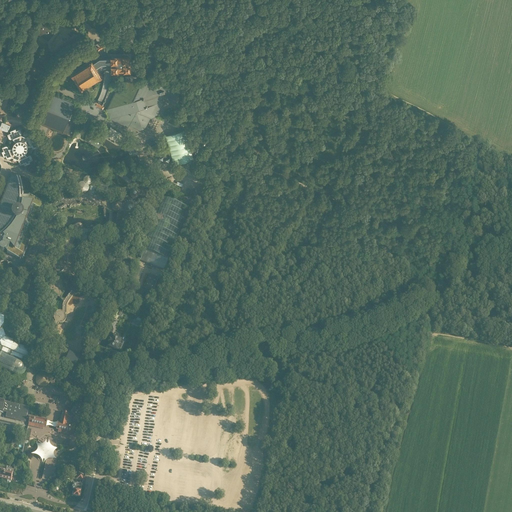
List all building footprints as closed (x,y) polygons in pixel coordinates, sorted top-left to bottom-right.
[(53,25),(43,17),(40,22),(34,30),(40,35),(48,41),(57,28),(53,25)] [(131,30),(129,36),(138,39),(140,34),(140,32),(139,31),(139,27),(134,26),(131,30)] [(129,70),(128,56),(109,57),(106,57),(98,57),(93,61),(72,74),(81,88),(104,74),(108,72),(111,70),(120,70),(129,70)] [(178,59),(170,61),(172,73),(180,72),(178,59)] [(21,73),(14,70),(9,79),(13,81),(14,79),(18,80),(21,73)] [(109,108),(112,117),(114,117),(115,117),(124,121),(127,120),(128,120),(130,121),(129,122),(130,125),(131,125),(135,127),(139,129),(139,130),(145,128),(150,118),(149,118),(156,116),(157,115),(164,101),(165,100),(164,97),(168,96),(167,92),(165,93),(164,90),(168,82),(163,80),(162,80),(160,84),(149,79),(137,83),(137,84),(134,83),(134,82),(133,82),(132,82),(129,80),(124,82),(122,86),(121,86),(121,87),(120,91),(119,91),(120,94),(121,94),(120,96),(119,96),(120,97),(116,98),(111,107),(109,108)] [(48,91),(39,113),(42,115),(39,123),(50,127),(54,129),(58,130),(58,131),(66,134),(69,135),(72,137),(79,119),(75,118),(79,108),(73,106),(75,102),(50,92),(48,91)] [(124,133),(110,126),(105,135),(118,144),(124,133)] [(11,157),(12,156),(15,158),(19,159),(18,160),(20,164),(24,163),(25,165),(30,162),(29,160),(31,160),(33,159),(31,155),(29,154),(27,155),(24,152),(26,151),(27,147),(27,146),(32,145),(32,147),(34,148),(38,146),(36,142),(38,141),(36,136),(34,137),(33,133),(29,135),(28,137),(25,135),(21,134),(21,132),(20,128),(16,130),(15,128),(10,130),(11,132),(7,133),(9,137),(10,138),(12,137),(15,141),(13,142),(12,145),(12,147),(8,147),(7,145),(6,145),(2,146),(3,150),(2,151),(4,156),(6,155),(7,159),(11,157)] [(193,158),(185,129),(165,135),(173,163),(193,158)] [(95,134),(88,141),(94,144),(98,147),(101,141),(99,139),(95,134)] [(135,145),(127,147),(129,155),(130,155),(138,153),(135,145)] [(149,154),(151,154),(151,155),(152,154),(152,155),(153,155),(154,157),(155,157),(156,158),(158,157),(158,156),(159,156),(158,154),(159,153),(159,152),(160,152),(159,151),(162,150),(161,149),(162,149),(161,147),(160,147),(160,145),(157,146),(156,145),(154,146),(154,147),(152,147),(152,146),(150,147),(150,148),(149,148),(150,149),(147,150),(148,151),(147,151),(147,154),(148,153),(149,154)] [(121,170),(118,173),(120,175),(127,181),(130,177),(123,171),(121,170)] [(0,201),(0,242),(1,242),(3,246),(9,248),(7,254),(21,259),(21,258),(23,259),(42,209),(44,203),(35,200),(29,197),(29,199),(25,199),(25,197),(25,195),(24,193),(24,191),(24,189),(23,187),(23,185),(23,183),(22,181),(21,179),(21,177),(20,176),(19,174),(14,173),(11,173),(10,173),(11,174),(9,178),(0,201)] [(89,192),(90,192),(93,193),(93,192),(98,179),(94,177),(89,192)] [(112,207),(112,208),(112,209),(113,210),(113,211),(114,211),(115,212),(116,212),(117,212),(118,211),(120,213),(123,212),(123,213),(124,214),(125,215),(126,216),(127,217),(128,217),(129,217),(130,217),(131,217),(132,217),(133,217),(133,216),(134,216),(135,216),(135,215),(136,215),(136,214),(136,213),(137,213),(137,212),(137,211),(138,211),(140,209),(141,209),(142,210),(143,210),(144,210),(145,210),(146,209),(147,209),(147,208),(148,208),(148,207),(148,206),(149,206),(149,205),(149,204),(148,203),(148,202),(147,201),(146,201),(146,200),(145,200),(144,200),(143,200),(142,200),(142,197),(140,197),(139,197),(139,196),(139,195),(139,194),(138,194),(138,193),(138,192),(137,192),(136,191),(135,191),(134,191),(133,191),(132,191),(131,192),(130,193),(130,194),(130,195),(130,196),(126,197),(124,196),(123,197),(122,197),(119,203),(118,203),(117,203),(116,203),(115,203),(114,203),(114,204),(113,204),(112,205),(112,206),(112,207)] [(45,209),(47,214),(66,207),(80,206),(80,204),(79,199),(67,200),(63,201),(45,209)] [(187,203),(179,200),(177,205),(185,208),(187,203)] [(77,223),(74,225),(72,226),(71,226),(70,227),(70,228),(70,229),(70,230),(71,231),(72,232),(73,232),(74,232),(75,232),(81,230),(82,229),(82,228),(82,227),(82,226),(82,225),(81,224),(80,223),(79,223),(78,223),(77,223)] [(140,249),(136,258),(140,260),(164,270),(168,260),(175,246),(164,241),(162,240),(157,239),(146,234),(146,235),(140,249)] [(45,256),(32,251),(32,250),(30,250),(27,256),(39,260),(50,265),(52,259),(45,256)] [(60,273),(64,270),(57,263),(53,267),(59,274),(60,273)] [(20,267),(18,269),(20,270),(21,272),(22,276),(24,279),(27,278),(29,277),(30,277),(35,273),(24,264),(20,267)] [(136,268),(134,276),(130,284),(136,286),(143,271),(136,268)] [(153,292),(158,279),(149,275),(143,288),(153,292)] [(14,298),(11,299),(11,301),(11,303),(15,302),(18,301),(21,299),(24,296),(26,293),(28,290),(30,287),(30,284),(31,281),(30,278),(30,277),(27,278),(27,280),(27,283),(26,287),(24,290),(21,293),(18,296),(14,298)] [(132,288),(129,296),(139,301),(142,292),(132,288)] [(139,302),(136,309),(143,312),(151,292),(144,290),(139,302)] [(107,327),(113,330),(116,323),(110,320),(107,327)] [(0,367),(9,372),(11,372),(12,373),(16,374),(17,375),(18,375),(19,375),(20,375),(21,375),(22,374),(23,374),(24,373),(25,372),(25,371),(26,370),(26,369),(26,368),(26,367),(26,366),(26,365),(25,364),(25,363),(24,363),(24,362),(23,362),(22,361),(23,359),(26,360),(29,353),(29,352),(28,349),(12,342),(13,341),(5,338),(2,329),(0,330),(0,367)] [(121,340),(117,339),(119,335),(115,333),(113,337),(112,340),(109,339),(108,343),(110,344),(109,347),(116,350),(117,350),(120,351),(123,342),(120,341),(121,340)] [(70,351),(68,356),(79,360),(81,355),(70,351)] [(54,365),(53,366),(73,374),(75,368),(77,369),(78,365),(77,364),(79,360),(68,356),(66,361),(57,358),(55,361),(55,363),(54,365)] [(37,379),(37,381),(37,382),(37,384),(39,385),(40,386),(41,386),(43,387),(45,386),(46,386),(47,385),(49,383),(51,383),(53,382),(54,382),(54,381),(55,381),(56,381),(59,380),(64,381),(67,383),(71,386),(73,390),(75,393),(76,397),(77,401),(76,405),(74,409),(71,412),(75,416),(76,416),(79,410),(82,404),(82,398),(85,398),(84,390),(81,383),(76,378),(74,380),(71,378),(68,376),(62,374),(56,374),(56,375),(52,376),(51,376),(50,376),(50,375),(48,374),(47,374),(46,375),(44,374),(45,372),(40,372),(41,374),(39,375),(38,376),(37,378),(37,379)] [(0,411),(6,413),(5,418),(25,423),(29,407),(0,400),(0,411)] [(73,437),(73,434),(79,436),(81,427),(71,424),(73,418),(69,417),(70,415),(63,414),(60,424),(58,424),(56,431),(59,432),(58,434),(73,437)] [(46,428),(48,421),(30,417),(28,426),(43,429),(44,427),(46,428)] [(0,432),(13,435),(14,435),(16,425),(0,421),(0,432)] [(57,448),(58,448),(56,448),(54,447),(53,446),(52,445),(51,443),(51,441),(49,443),(48,442),(47,441),(47,440),(46,442),(45,442),(45,443),(43,444),(41,444),(40,444),(38,444),(36,443),(37,444),(37,446),(37,448),(36,450),(35,452),(32,455),(36,454),(38,455),(39,455),(39,456),(42,458),(43,460),(43,463),(45,461),(46,460),(47,459),(50,458),(53,457),(56,458),(58,458),(57,458),(56,456),(55,454),(55,452),(56,450),(57,448)] [(82,460),(75,459),(73,460),(72,465),(73,466),(74,467),(80,468),(82,460)] [(0,476),(0,479),(7,481),(7,483),(9,483),(10,481),(11,482),(14,470),(6,468),(6,470),(0,469),(0,472),(1,473),(0,476)] [(78,473),(76,479),(83,481),(85,474),(84,474),(78,473)] [(73,497),(79,498),(81,492),(80,492),(82,485),(77,483),(76,485),(73,484),(71,490),(75,491),(73,497)]
